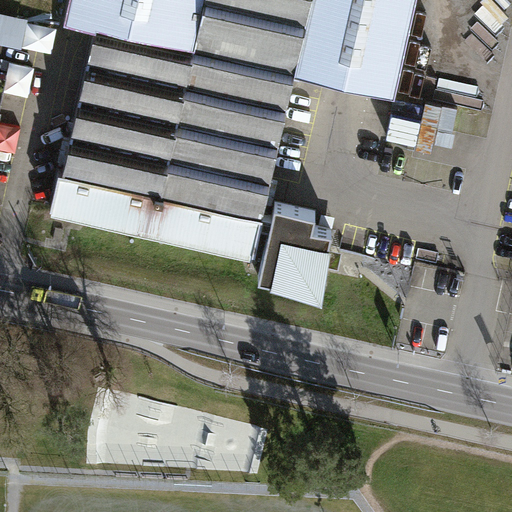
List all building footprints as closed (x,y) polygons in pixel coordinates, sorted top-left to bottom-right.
[(414,0),(68,0),(64,21),(96,29),(54,209),(252,255),(297,64),(394,87),(414,0)] [(28,21),(0,14),(0,40),(23,46),(28,21)] [(0,126),(11,73),(0,70),(0,126)] [(426,108),(396,102),(390,136),(420,142),(426,108)] [(321,213),(280,203),(262,279),(325,294),(340,232),(318,227),(321,213)]
